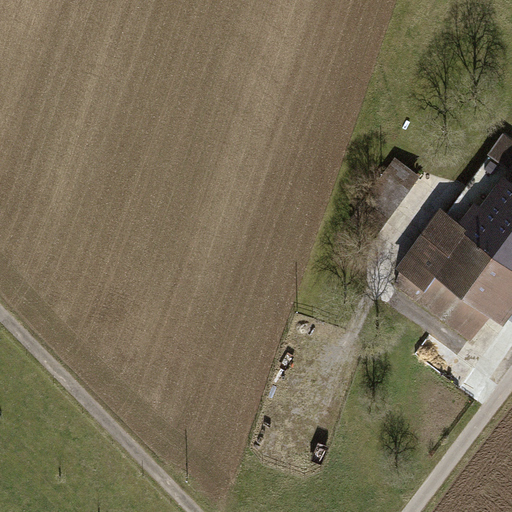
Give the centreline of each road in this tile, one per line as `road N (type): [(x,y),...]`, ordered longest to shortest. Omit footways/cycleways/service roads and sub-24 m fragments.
road 1 (track): [(196,511),(0,312)]
road 2 (track): [(411,511),(511,381)]
